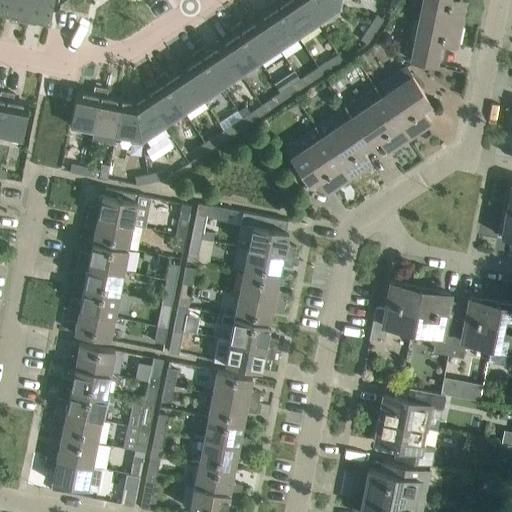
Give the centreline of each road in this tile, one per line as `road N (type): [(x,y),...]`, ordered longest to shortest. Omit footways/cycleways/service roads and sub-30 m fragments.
road 1 (residential): [(379,212),(352,232),(296,511)]
road 2 (residential): [(379,212),(471,148),(500,0)]
road 3 (residential): [(0,393),(42,170)]
road 4 (residential): [(0,51),(36,58),(81,45),(123,51),(189,7)]
road 5 (residential): [(511,274),(419,256),(379,212)]
